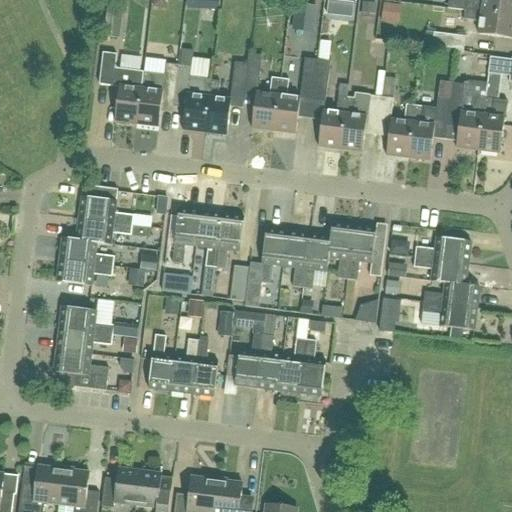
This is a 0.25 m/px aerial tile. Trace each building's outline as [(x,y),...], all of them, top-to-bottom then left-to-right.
[(465,12),(511,17),(511,0),(449,0),(448,10),(465,12)] [(337,17),(338,3),(329,2),(327,16),(337,17)] [(374,15),(375,5),(362,4),(361,14),(374,15)] [(395,23),(397,7),(383,5),(381,21),(395,23)] [(120,39),(123,8),(108,6),(104,38),(120,39)] [(292,24),(313,26),(315,8),(294,6),(292,24)] [(511,40),(511,17),(465,12),(464,21),(481,23),(479,36),(511,40)] [(464,51),(466,38),(434,34),(433,47),(464,51)] [(213,74),(215,56),(198,54),(196,72),(213,74)] [(137,126),(144,74),(116,70),(117,56),(104,55),(100,87),(120,89),(115,124),(137,126)] [(243,110),(249,56),(248,66),(235,65),(231,102),(219,100),(221,83),(212,82),(205,135),(227,137),(231,108),(243,110)] [(274,133),(281,81),(272,80),(270,96),(258,94),(262,58),(249,56),(243,110),(244,99),(255,100),(252,130),(274,133)] [(511,77),(511,67),(511,61),(491,59),(489,74),(511,77)] [(300,96),(312,98),(313,98),(318,62),(305,60),(300,96)] [(326,100),(330,64),(318,62),(313,98),(326,100)] [(174,107),(179,67),(167,65),(165,76),(144,74),(137,126),(159,129),(162,106),(174,107)] [(205,135),(212,82),(208,82),(208,80),(190,78),(192,68),(179,67),(174,107),(186,109),(183,132),(205,135)] [(501,77),(490,76),(488,87),(499,88),(501,77)] [(390,129),(386,157),(408,159),(415,107),(406,106),(404,123),(391,121),(396,80),(385,78),(382,99),(378,127),(390,129)] [(281,81),(274,133),(296,136),(300,100),(288,98),(290,82),(281,81)] [(433,140),(446,141),(447,127),(453,84),(452,84),(450,100),(438,99),(437,110),(415,107),(408,159),(431,162),(433,140)] [(464,92),(465,85),(453,84),(447,127),(459,129),(456,149),(478,152),(485,99),(476,99),(477,94),(464,92)] [(323,113),(319,148),(341,151),(348,99),(349,87),(340,86),(336,115),(323,113)] [(363,154),(366,126),(378,127),(382,99),(369,98),(370,97),(356,95),(356,100),(348,99),(341,151),(363,154)] [(508,103),(485,99),(478,152),(501,155),(505,120),(506,120),(508,103)] [(79,221),(132,227),(134,217),(115,215),(118,191),(83,187),(79,221)] [(167,200),(160,199),(158,216),(165,216),(167,200)] [(197,248),(201,213),(179,210),(174,245),(175,245),(173,264),(183,265),(186,246),(197,248)] [(216,269),(222,216),(201,213),(197,248),(208,249),(205,268),(212,269),(216,269)] [(222,216),(216,269),(225,271),(228,252),(240,253),(244,219),(222,216)] [(131,237),(132,227),(79,221),(76,241),(76,242),(97,244),(97,245),(111,246),(112,235),(131,237)] [(347,281),(354,227),(332,225),(330,239),(331,239),(328,259),(329,259),(340,261),(337,280),(347,281)] [(152,230),(132,227),(131,237),(151,239),(152,230)] [(354,227),(347,281),(358,282),(360,263),(370,265),(369,278),(381,280),(385,246),(374,245),(376,230),(354,227)] [(403,257),(406,229),(394,227),(391,256),(403,257)] [(262,265),(260,284),(249,283),(246,303),(245,308),(259,309),(262,285),(270,286),(273,267),(284,268),(288,233),(266,231),(261,265),(262,265)] [(303,289),(309,236),(288,233),(284,268),(295,270),(293,288),(303,289)] [(331,239),(330,239),(309,236),(303,289),(313,291),(315,272),(327,273),(329,259),(328,259),(331,239)] [(415,259),(469,266),(471,243),(436,239),(435,251),(416,249),(415,259)] [(76,242),(76,241),(62,240),(59,262),(113,268),(114,258),(95,256),(97,245),(97,244),(76,242)] [(157,259),(145,258),(144,270),(156,272),(157,259)] [(466,287),(469,266),(415,259),(414,269),(433,271),(431,284),(445,285),(466,287)] [(112,278),(113,268),(59,262),(57,284),(91,288),(93,276),(112,278)] [(390,265),(389,278),(401,279),(403,267),(390,265)] [(230,301),(246,303),(249,283),(250,269),(235,267),(230,301)] [(201,298),(212,299),(216,269),(212,269),(205,268),(201,298)] [(145,273),(131,272),(129,283),(143,285),(145,273)] [(388,282),(386,295),(397,296),(399,284),(388,282)] [(480,288),(466,287),(445,285),(444,296),(425,294),(424,303),(478,310),(480,288)] [(383,308),(380,332),(394,334),(395,323),(398,323),(400,311),(401,302),(384,300),(383,308)] [(167,301),(165,314),(177,315),(178,303),(167,301)] [(190,302),(189,315),(201,317),(203,303),(190,302)] [(304,303),(302,314),(309,315),(311,304),(304,303)] [(475,332),(478,310),(424,303),(422,313),(441,316),(440,328),(475,332)] [(59,330),(113,337),(114,327),(95,324),(97,312),(62,308),(59,330)] [(326,324),(309,322),(308,333),(325,334),(326,324)] [(219,326),(218,338),(230,339),(231,327),(219,326)] [(112,347),(113,337),(59,330),(57,352),(91,356),(93,345),(112,347)] [(257,390),(263,336),(253,335),(251,354),(239,352),(234,387),(257,390)] [(278,392),(283,358),(271,356),(274,338),(263,336),(257,390),(278,392)] [(171,393),(175,358),(164,357),(166,338),(156,337),(154,356),(153,356),(149,390),(171,393)] [(137,342),(128,341),(126,354),(136,355),(137,342)] [(192,396),(199,342),(189,341),(186,360),(175,358),(171,393),(192,396)] [(300,395),(306,342),(296,341),(294,359),(283,358),(278,392),(300,395)] [(199,342),(192,396),(214,398),(218,364),(207,362),(209,344),(199,342)] [(306,342),(300,395),(322,398),(326,363),(314,361),(316,343),(306,342)] [(90,367),(91,356),(57,352),(54,374),(76,376),(75,389),(106,392),(109,369),(90,367)] [(132,384),(124,383),(120,386),(119,394),(131,395),(132,384)] [(43,511),(45,504),(59,506),(63,471),(38,468),(36,486),(24,484),(20,511),(43,511)] [(136,507),(141,472),(119,470),(117,482),(106,480),(102,509),(114,510),(115,505),(136,507)] [(63,471),(59,506),(58,511),(97,511),(99,494),(87,492),(89,474),(63,471)] [(141,472),(136,507),(157,510),(156,511),(169,511),(172,488),(161,487),(163,475),(141,472)] [(0,475),(0,511),(12,511),(15,496),(2,494),(4,476),(0,475)] [(213,511),(217,482),(191,479),(189,497),(177,495),(174,511),(213,511)] [(217,482),(213,511),(251,511),(253,504),(241,503),(243,485),(217,482)]
